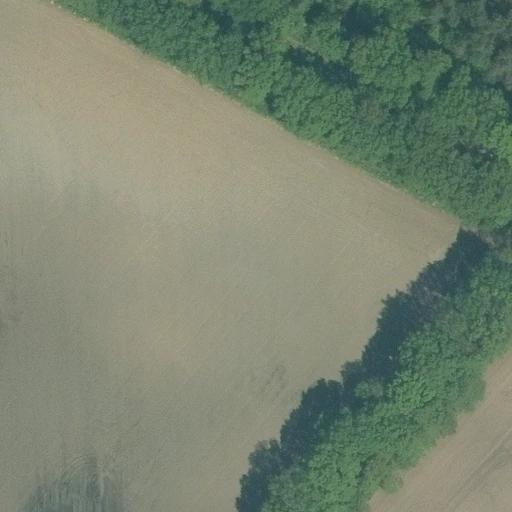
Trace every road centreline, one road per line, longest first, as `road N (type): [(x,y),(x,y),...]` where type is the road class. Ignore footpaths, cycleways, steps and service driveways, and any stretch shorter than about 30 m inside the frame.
road 1 (track): [(511,166),(208,0)]
road 2 (track): [(334,511),(511,298)]
